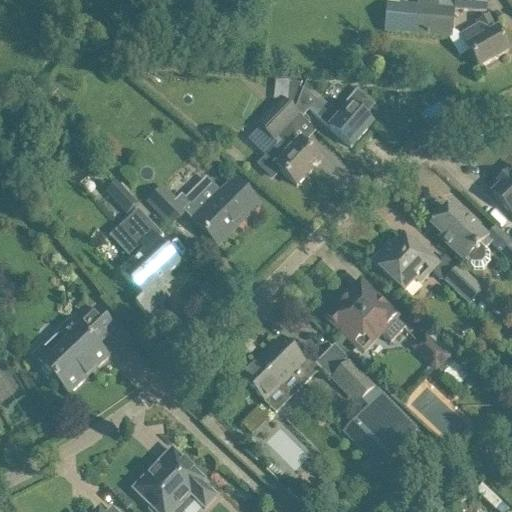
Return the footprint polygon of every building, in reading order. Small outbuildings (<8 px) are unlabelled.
[(384,32),(413,35),(453,38),(455,10),(485,13),(486,0),(416,0),(416,7),(386,5),(384,32)] [(460,36),(469,52),(479,69),(509,52),(499,35),(496,31),(488,16),(475,23),(476,26),(460,36)] [(275,146),(258,165),(272,178),(279,171),(297,188),(321,163),(299,142),(298,143),(286,132),(300,118),(294,113),(292,111),(301,85),(274,82),(272,101),(278,101),(254,126),(275,146)] [(364,118),(375,106),(361,94),(340,118),(318,99),(316,102),(302,91),(294,113),(300,118),(301,119),(307,112),(336,136),(351,149),(372,125),(364,118)] [(50,115),(41,124),(60,143),(69,134),(50,115)] [(243,156),(233,148),(227,155),(236,164),(243,156)] [(501,187),(492,196),(511,216),(511,215),(511,176),(510,178),(506,175),(498,183),(501,187)] [(184,213),(204,233),(217,247),(239,227),(259,207),(245,192),(233,181),(220,194),(206,180),(184,201),(181,198),(175,204),(161,190),(149,203),(171,225),(184,213)] [(117,184),(106,194),(125,215),(137,205),(117,184)] [(431,228),(442,238),(440,241),(472,271),(483,271),(489,263),(489,254),(485,251),(491,245),(486,240),(487,239),(472,224),(463,216),(460,219),(449,208),(431,228)] [(157,287),(180,265),(138,219),(125,231),(136,243),(124,254),(133,263),(120,275),(143,298),(136,305),(147,317),(167,298),(157,287)] [(511,244),(502,235),(501,236),(506,240),(497,249),(503,255),(511,263),(511,244)] [(372,264),(386,278),(404,294),(416,282),(419,285),(438,266),(431,260),(417,246),(413,250),(401,239),(393,248),(390,245),(372,264)] [(459,270),(446,283),(470,306),(482,293),(459,270)] [(329,320),(344,333),(355,345),(359,341),(366,341),(369,344),(379,334),(391,345),(406,329),(381,306),(366,292),(364,295),(359,295),(356,292),(351,297),(345,292),(333,305),(338,309),(329,320)] [(33,358),(55,382),(69,396),(108,359),(96,347),(115,330),(101,315),(95,309),(77,327),(72,321),(33,358)] [(414,349),(442,376),(456,360),(428,335),(414,349)] [(257,365),(242,380),(256,394),(265,403),(276,414),(291,400),(320,372),(302,353),(297,358),(290,351),(283,344),(260,367),(257,365)] [(419,429),(349,363),(332,381),(365,412),(342,435),(378,470),(387,462),(419,429)] [(244,420),(240,424),(252,436),(256,432),(244,420)] [(204,482),(172,451),(134,491),(150,507),(149,511),(174,511),(190,496),(204,510),(215,499),(201,485),(204,482)]
